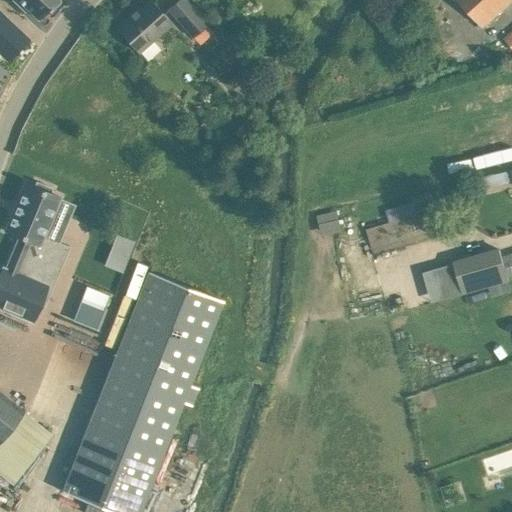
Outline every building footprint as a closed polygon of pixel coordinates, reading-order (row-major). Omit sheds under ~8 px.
[(59,0),(11,0),(24,12),(28,8),(39,19),(48,9),(50,11),(59,0)] [(116,26),(138,51),(171,23),(150,0),(149,0),(140,8),(139,6),(116,26)] [(178,0),(169,9),(192,35),(206,24),(185,0),(178,0)] [(459,0),(482,25),(509,0),(459,0)] [(0,50),(7,58),(27,37),(5,17),(0,12),(0,50)] [(173,106),(170,109),(169,114),(172,118),(177,118),(181,115),(181,111),(178,107),(173,106)] [(255,128),(245,120),(234,133),(245,141),(255,128)] [(34,186),(25,182),(16,202),(15,202),(10,213),(12,213),(5,230),(20,236),(6,268),(3,267),(0,273),(0,307),(32,321),(58,259),(63,261),(70,246),(44,235),(60,196),(51,192),(52,188),(36,181),(34,186)] [(413,202),(416,212),(435,206),(432,196),(413,202)] [(318,213),(321,230),(339,227),(336,209),(318,213)] [(116,234),(104,264),(122,272),(134,241),(116,234)] [(499,245),(452,258),(462,293),(509,280),(508,277),(511,275),(511,250),(501,254),(499,245)] [(149,270),(61,491),(114,511),(139,511),(223,300),(149,270)] [(85,283),(71,317),(94,327),(108,292),(85,283)] [(511,384),(497,389),(505,415),(511,413),(511,384)] [(0,391),(0,442),(0,443),(25,412),(0,391)]
